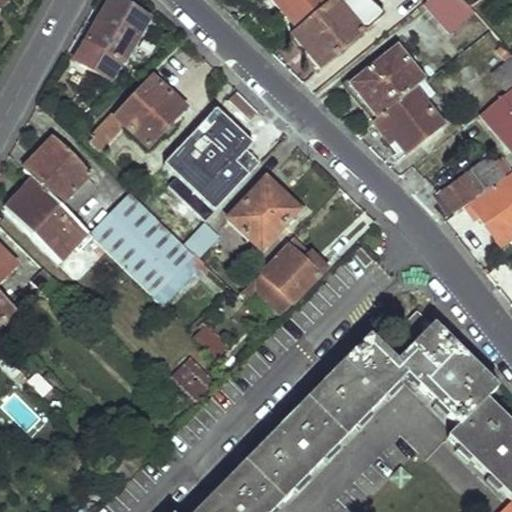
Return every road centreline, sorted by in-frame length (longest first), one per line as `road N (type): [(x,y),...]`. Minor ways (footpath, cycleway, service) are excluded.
road 1 (residential): [(146,511),(425,236)]
road 2 (residential): [(425,236),(189,0)]
road 3 (residential): [(0,121),(68,0)]
road 4 (residential): [(511,342),(425,236)]
